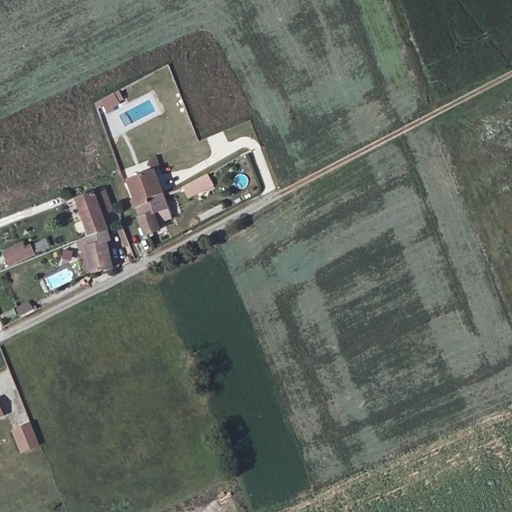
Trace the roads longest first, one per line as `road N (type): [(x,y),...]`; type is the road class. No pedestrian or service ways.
road 1 (residential): [(0,337),(274,196)]
road 2 (track): [(511,74),(274,196)]
